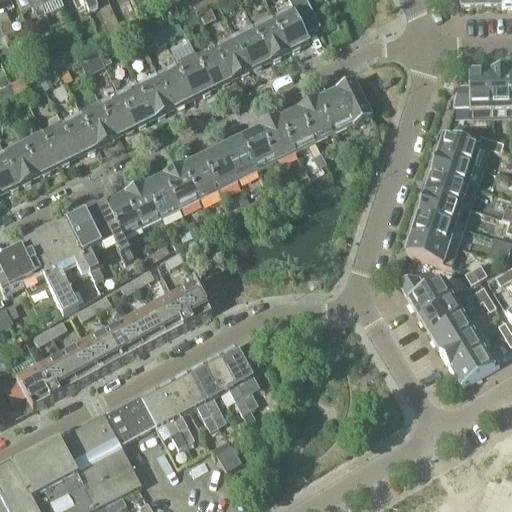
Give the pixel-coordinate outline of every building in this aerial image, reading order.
[(8,0),(0,0),(0,29),(4,39),(14,35),(4,15),(13,11),(8,0)] [(35,0),(13,0),(16,5),(21,17),(31,13),(32,17),(41,13),(35,0)] [(35,0),(41,13),(50,9),(45,0),(35,0)] [(71,0),(77,12),(85,8),(81,0),(71,0)] [(81,0),(85,8),(88,14),(98,10),(93,0),(81,0)] [(238,0),(235,0),(221,7),(225,16),(242,7),(238,0)] [(293,14),(272,23),(289,57),(293,55),(296,56),(302,53),(302,50),(309,46),(304,35),(318,28),(304,0),(297,0),(288,5),(293,14)] [(459,0),(460,3),(460,13),(480,13),(479,0),(459,0)] [(479,0),(480,13),(503,12),(502,0),(479,0)] [(511,0),(502,0),(503,12),(511,11),(511,0)] [(197,18),(192,7),(183,11),(188,22),(197,18)] [(211,26),(205,14),(198,18),(203,29),(211,26)] [(130,49),(146,41),(138,23),(122,31),(130,49)] [(164,23),(144,33),(148,42),(153,40),(160,37),(168,33),(164,23)] [(264,27),(253,32),(270,66),(273,64),(276,65),(282,62),(283,59),(289,57),(272,23),(264,27)] [(168,33),(160,37),(165,47),(176,41),(171,31),(168,33)] [(253,32),(234,42),(251,76),(254,74),(257,75),(262,72),(263,69),(270,66),(253,32)] [(160,37),(153,40),(158,50),(165,47),(160,37)] [(234,42),(215,51),(232,85),(241,80),(244,81),(250,79),(251,76),(234,42)] [(133,58),(130,51),(121,56),(124,62),(133,58)] [(215,51),(195,61),(212,95),(222,90),(225,90),(231,88),(232,85),(215,51)] [(55,76),(78,66),(74,57),(66,53),(55,58),(51,66),(55,76)] [(108,57),(100,60),(105,71),(112,67),(108,57)] [(106,73),(105,71),(100,60),(99,58),(80,68),(87,81),(106,73)] [(195,61),(176,71),(193,104),(202,100),(206,100),(210,98),(212,95),(195,61)] [(44,71),(36,74),(41,87),(49,84),(44,71)] [(176,71),(157,80),(174,114),(176,113),(179,113),(186,110),(188,107),(193,104),(176,71)] [(73,85),(68,74),(61,78),(66,88),(73,85)] [(491,125),(490,76),(469,77),(469,93),(460,94),(459,93),(453,113),(454,113),(470,113),(470,125),(491,125)] [(511,119),(511,120),(511,76),(490,76),(491,125),(511,124),(511,119)] [(15,100),(22,96),(29,94),(23,80),(9,87),(10,88),(15,100)] [(157,80),(138,90),(155,123),(158,122),(161,122),(166,120),(167,117),(174,114),(157,80)] [(49,84),(41,87),(44,94),(53,90),(50,83),(49,84)] [(355,87),(338,95),(355,130),(371,122),(371,121),(355,87)] [(0,106),(15,100),(10,88),(0,92),(0,106)] [(138,90),(118,100),(135,133),(137,132),(141,132),(147,130),(148,127),(155,123),(138,90)] [(318,105),(318,106),(335,140),(355,130),(338,95),(329,99),(326,99),(320,101),(318,105)] [(27,107),(22,96),(15,100),(20,111),(27,107)] [(118,100),(100,109),(117,142),(125,138),(129,138),(134,136),(135,133),(118,100)] [(300,114),(299,115),(316,149),(335,140),(318,106),(312,109),(307,108),(301,111),(300,114)] [(100,109),(80,118),(97,152),(106,147),(109,148),(115,145),(117,142),(100,109)] [(280,121),(279,125),(296,158),(309,152),(314,161),(313,162),(318,173),(326,169),(316,149),(299,115),(291,119),(288,118),(280,121)] [(80,118),(61,128),(78,162),(87,157),(90,157),(96,155),(97,152),(80,118)] [(261,133),(260,134),(277,168),(296,158),(279,125),(273,128),(269,127),(263,130),(261,133)] [(61,128),(42,138),(59,171),(61,170),(65,170),(70,168),(72,165),(78,162),(61,128)] [(242,143),(241,144),(258,177),(277,168),(260,134),(253,137),(249,137),(244,140),(242,143)] [(42,138),(23,147),(39,181),(41,180),(45,180),(50,177),(52,174),(59,171),(42,138)] [(489,155),(478,151),(444,140),(437,160),(484,175),(490,155),(489,155)] [(489,155),(492,147),(480,143),(478,151),(489,155)] [(230,146),(220,151),(239,186),(258,177),(241,144),(234,147),(230,146)] [(23,147),(3,157),(20,190),(23,189),(26,189),(32,186),(33,184),(39,181),(23,147)] [(503,151),(492,147),(489,155),(490,155),(501,158),(503,151)] [(211,158),(202,163),(219,196),(239,186),(220,151),(212,155),(211,158)] [(3,157),(0,158),(0,197),(1,200),(11,195),(14,195),(19,193),(20,190),(3,157)] [(477,195),(484,175),(437,160),(431,180),(477,195)] [(191,168),(183,172),(200,205),(219,196),(202,163),(198,162),(193,165),(191,168)] [(172,178),(164,182),(181,215),(200,205),(183,172),(182,170),(172,175),(172,178)] [(304,172),(297,176),(302,184),(308,180),(304,172)] [(318,173),(312,176),(312,178),(315,182),(315,183),(321,180),(318,173)] [(471,214),(477,195),(431,180),(425,199),(471,214)] [(152,188),(144,192),(161,224),(181,215),(164,182),(160,181),(154,184),(152,188)] [(265,190),(267,192),(272,202),(276,200),(270,187),(265,190)] [(133,197),(126,201),(142,234),(161,224),(144,192),(140,191),(134,194),(133,197)] [(272,202),(267,192),(258,198),(263,207),(272,202)] [(465,234),(471,214),(425,199),(424,199),(418,219),(419,219),(465,234)] [(114,207),(107,211),(124,243),(142,234),(126,201),(121,200),(115,203),(114,207)] [(252,213),(246,201),(239,205),(246,217),(252,213)] [(99,211),(86,218),(103,252),(113,247),(125,270),(127,269),(135,265),(127,251),(124,243),(107,211),(103,213),(99,211)] [(225,229),(225,228),(219,217),(208,223),(214,235),(225,229)] [(75,227),(68,231),(91,277),(96,287),(104,283),(91,257),(103,252),(86,218),(77,223),(75,227)] [(458,253),(465,234),(419,219),(412,238),(458,253)] [(195,245),(203,241),(198,229),(189,233),(195,245)] [(36,245),(27,249),(28,251),(49,292),(59,314),(63,321),(79,312),(63,281),(78,274),(81,282),(91,277),(68,231),(59,235),(55,233),(37,242),(36,245)] [(452,273),(458,253),(412,238),(406,258),(452,273)] [(171,245),(175,255),(183,252),(178,242),(171,245)] [(160,252),(153,257),(157,265),(170,258),(165,249),(160,252)] [(18,252),(6,258),(24,291),(29,302),(49,292),(28,251),(20,255),(18,252)] [(510,257),(502,254),(499,266),(506,269),(510,257)] [(153,257),(146,261),(151,269),(157,265),(153,257)] [(0,294),(3,301),(24,291),(6,258),(0,260),(0,294)] [(184,268),(180,259),(166,268),(170,276),(184,268)] [(487,281),(481,270),(473,275),(479,286),(487,281)] [(479,286),(473,275),(464,280),(471,290),(479,286)] [(155,285),(150,277),(136,285),(141,293),(155,285)] [(510,283),(506,277),(495,283),(500,290),(510,283)] [(419,322),(456,299),(445,281),(424,293),(418,283),(397,285),(397,286),(419,322)] [(126,301),(141,293),(136,285),(122,293),(126,301)] [(173,300),(189,331),(212,319),(201,299),(204,297),(204,294),(204,291),(201,289),(199,288),(196,289),(195,288),(173,300)] [(484,293),(477,297),(483,307),(490,303),(484,293)] [(429,339),(467,317),(456,299),(419,322),(429,339)] [(189,331),(173,300),(151,312),(167,343),(189,331)] [(111,310),(106,302),(92,310),(97,318),(111,310)] [(496,313),(490,303),(483,307),(489,318),(496,313)] [(19,320),(14,309),(6,312),(11,324),(19,320)] [(83,326),(97,318),(92,310),(78,318),(83,326)] [(167,343),(151,312),(128,324),(145,355),(167,343)] [(0,335),(13,328),(5,314),(0,316),(0,335)] [(59,314),(52,319),(55,325),(63,321),(59,314)] [(440,357),(477,334),(467,317),(429,339),(440,357)] [(128,324),(106,336),(122,367),(145,355),(128,324)] [(68,335),(63,327),(49,335),(53,343),(68,335)] [(505,328),(498,332),(504,342),(511,338),(505,328)] [(451,374),(488,352),(477,334),(440,357),(450,375),(451,374)] [(39,352),(53,343),(49,335),(35,344),(39,352)] [(122,367),(106,336),(84,348),(100,379),(122,367)] [(17,348),(3,356),(7,364),(21,356),(17,348)] [(100,379),(84,348),(61,360),(78,391),(100,379)] [(237,351),(220,359),(250,416),(259,411),(252,398),(260,394),(249,374),(237,351)] [(462,393),(499,370),(488,352),(451,374),(462,393)] [(0,377),(9,373),(11,372),(7,364),(3,356),(1,357),(0,357),(0,377)] [(220,359),(204,368),(222,400),(229,396),(242,420),(250,416),(220,359)] [(61,360),(39,372),(55,403),(78,391),(61,360)] [(204,368),(188,377),(218,433),(227,428),(214,404),(222,400),(204,368)] [(55,403),(39,372),(17,384),(22,393),(26,402),(33,415),(55,403)] [(188,377),(172,385),(190,417),(197,413),(210,437),(218,433),(188,377)] [(22,393),(17,384),(2,392),(7,401),(22,393)] [(172,385),(156,394),(186,450),(195,445),(182,421),(190,417),(172,385)] [(26,402),(22,393),(7,401),(12,410),(26,402)] [(156,394),(139,403),(156,432),(157,434),(165,430),(178,454),(186,450),(156,394)] [(106,421),(0,477),(0,502),(5,511),(105,511),(106,511),(123,503),(133,497),(138,495),(142,493),(120,451),(156,432),(139,403),(138,403),(139,404),(106,422),(106,421)] [(226,479),(233,475),(237,472),(241,470),(231,454),(217,463),(226,479)] [(138,495),(133,497),(137,503),(142,501),(138,495)] [(123,503),(106,511),(122,511),(126,510),(123,503)]
